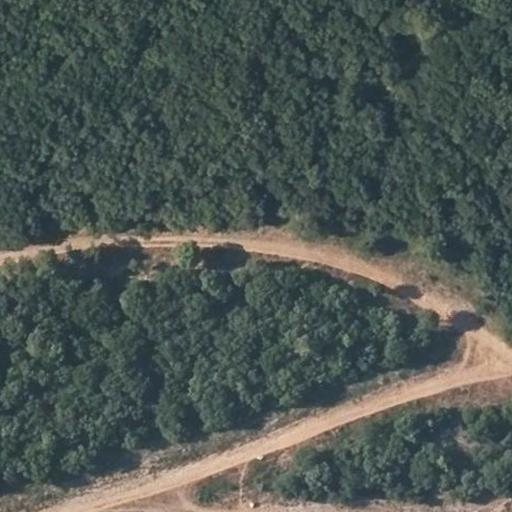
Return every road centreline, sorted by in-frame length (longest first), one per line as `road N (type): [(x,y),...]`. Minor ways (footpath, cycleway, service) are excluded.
road 1 (track): [(511,355),(391,279),(271,245),(138,238),(0,258)]
road 2 (track): [(274,443),(511,359)]
road 3 (track): [(55,511),(274,443)]
